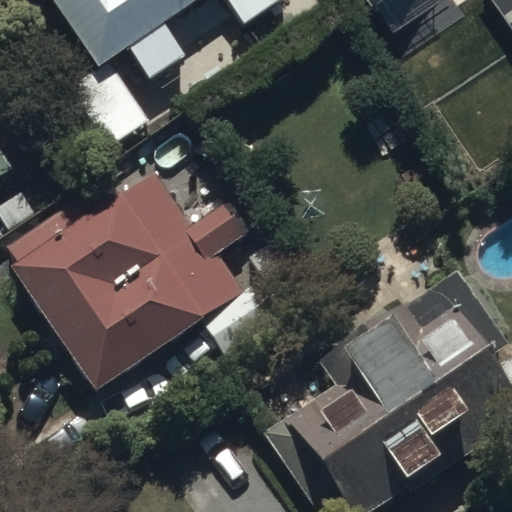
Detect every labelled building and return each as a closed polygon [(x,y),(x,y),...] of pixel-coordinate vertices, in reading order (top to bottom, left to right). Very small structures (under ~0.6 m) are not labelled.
[(42,0),(97,83),(128,62),(148,92),(182,70),(164,44),(219,8),(240,41),(282,13),(273,0),(42,0)] [(352,0),(372,28),(414,0),(352,0)] [(511,0),(474,0),(511,52),(511,0)] [(0,196),(10,190),(0,175),(0,196)] [(73,217),(0,267),(0,277),(94,414),(201,340),(221,370),(279,330),(256,297),(243,306),(217,267),(240,251),(217,219),(189,239),(155,191),(87,238),(73,217)] [(465,301),(456,290),(398,333),(382,311),(329,350),(343,369),(321,385),(334,403),(290,435),(287,430),(262,448),(308,511),(394,511),(400,508),(402,511),(411,511),(511,438),(511,367),(493,341),(501,335),(473,295),(465,301)]
